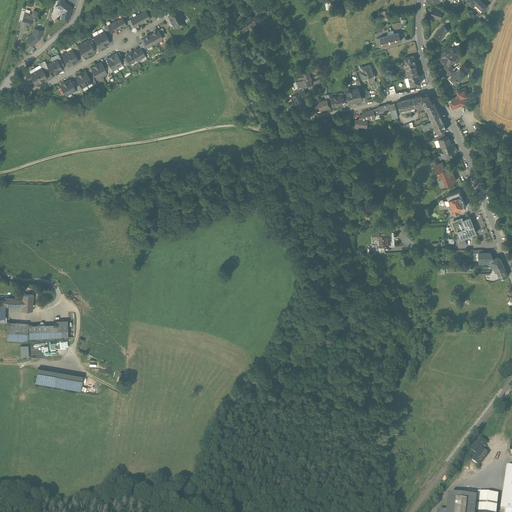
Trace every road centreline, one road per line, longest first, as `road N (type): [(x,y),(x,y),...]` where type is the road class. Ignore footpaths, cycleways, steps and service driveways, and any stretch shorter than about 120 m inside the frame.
road 1 (track): [(0,175),(87,151),(225,129),(261,134)]
road 2 (secondary): [(511,272),(432,85)]
road 3 (residential): [(261,134),(285,134),(432,85)]
road 4 (track): [(121,391),(79,367),(77,313),(58,295)]
road 5 (residential): [(3,88),(38,88),(114,47)]
road 6 (residential): [(3,88),(74,18),(80,0)]
